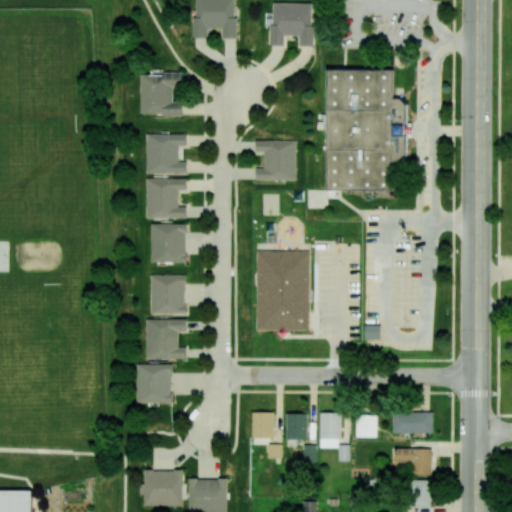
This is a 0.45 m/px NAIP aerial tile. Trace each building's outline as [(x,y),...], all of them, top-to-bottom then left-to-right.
[(235,38),(235,0),(194,0),(194,38),(208,38),(208,28),(222,28),(222,38),(235,38)] [(270,45),(283,45),(284,36),(298,36),(298,46),(312,46),(313,4),(271,2),(270,45)] [(140,114),(182,115),(183,101),(173,101),(173,87),(183,87),(183,72),(163,72),(163,76),(140,75),(140,114)] [(329,72),(399,73),(399,130),(398,194),(338,193),(328,193),(329,72)] [(186,173),(186,161),(178,161),(178,145),(186,145),(186,134),(146,133),(145,173),(186,173)] [(295,180),(296,140),(256,140),(255,151),(263,152),(263,168),(256,168),(255,179),(295,180)] [(186,178),(146,178),(145,218),(186,218),(186,206),(178,206),(178,190),(186,190),(186,178)] [(151,262),(185,262),(186,224),(151,224),(151,262)] [(308,331),(310,251),(257,250),(256,329),(278,330),(278,331),(308,331)] [(185,275),(150,275),(150,313),(185,314),(185,275)] [(186,319),(146,319),(145,358),(186,359),(186,346),(178,346),(178,332),(186,333),(186,319)] [(380,325),(365,325),(365,339),(380,339),(380,325)] [(171,364),(135,364),(136,403),(171,402),(171,364)] [(273,412),(252,412),(252,437),(273,438),(273,412)] [(319,447),(340,448),(340,413),(320,412),(319,447)] [(393,433),(432,433),(433,412),(393,412),(393,433)] [(286,439),(307,439),(307,413),(286,413),(286,439)] [(376,437),(377,415),(355,415),(355,437),(376,437)] [(267,458),(281,458),(282,444),(268,444),(267,458)] [(338,460),(349,461),(349,445),(338,444),(338,460)] [(317,445),(304,445),(303,463),(316,463),(317,445)] [(431,472),(431,448),(394,448),(394,471),(431,472)] [(182,505),(183,470),(143,469),(143,483),(139,483),(139,494),(143,494),(143,505),(182,505)] [(226,511),(226,478),(188,478),(188,511),(226,511)] [(430,508),(430,480),(409,480),(409,508),(430,508)] [(0,511),(39,511),(39,494),(0,493),(0,511)] [(303,501),(303,511),(316,511),(316,501),(303,501)]
